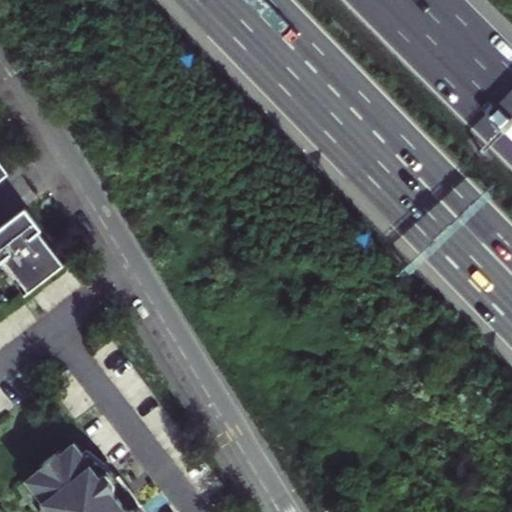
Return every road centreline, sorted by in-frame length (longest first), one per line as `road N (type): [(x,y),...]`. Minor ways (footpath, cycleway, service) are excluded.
road 1 (residential): [(291,511),(71,150)]
road 2 (motorway): [(260,25),(320,99),(511,297)]
road 3 (motorway): [(260,25),(398,137),(511,248)]
road 4 (motorway): [(511,99),(414,0)]
road 5 (residential): [(71,150),(0,39)]
